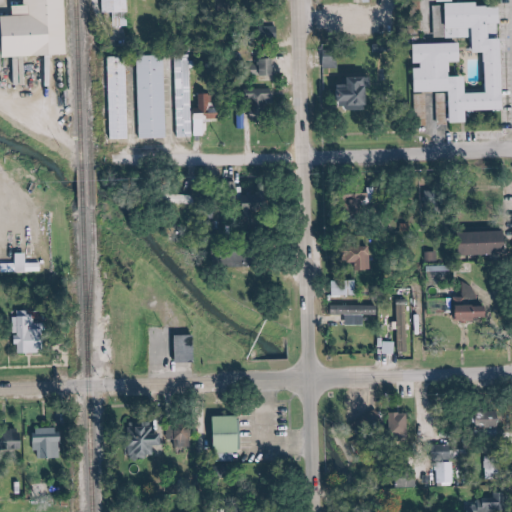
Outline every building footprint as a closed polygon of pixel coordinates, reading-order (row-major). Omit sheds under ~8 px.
[(9,17),(11,57),(77,54),(73,0),(33,0),(34,3),(22,3),(23,17),(9,17)] [(130,11),(129,0),(104,0),(105,12),(130,11)] [(505,6),(482,6),(482,2),(435,2),(436,37),(469,37),(469,27),(477,27),(477,52),(490,52),(490,92),(470,92),(470,75),(455,76),(454,61),(465,61),(464,42),(418,43),(419,65),(420,65),(420,91),(455,91),(455,122),(472,122),(472,109),(507,109),(506,38),(498,38),(498,24),(505,24),(505,6)] [(326,45),(327,67),(344,67),(343,44),(326,45)] [(137,55),(139,138),(166,138),(164,54),(137,55)] [(192,137),(190,54),(175,55),(177,137),(192,137)] [(111,139),(129,139),(127,56),(109,57),(111,139)] [(276,75),(276,57),(262,56),(261,74),(276,75)] [(373,109),(372,76),(355,77),(355,84),(346,84),(346,110),(373,109)] [(245,110),(274,111),(275,88),(246,88),(245,110)] [(220,119),(221,93),(201,92),(200,109),(195,109),(194,118),(220,119)] [(454,98),(441,98),(441,107),(440,107),(440,124),(455,123),(454,98)] [(363,199),(356,199),(356,208),(376,208),(376,187),(363,187),(363,199)] [(245,194),(246,216),(272,215),(271,194),(245,194)] [(511,254),(511,231),(465,231),(466,255),(511,254)] [(373,246),(352,247),(353,267),(364,266),(364,270),(374,269),(373,246)] [(428,251),(429,269),(456,268),(456,251),(428,251)] [(3,271),(43,272),(43,263),(29,262),(30,252),(19,252),(18,263),(4,263),(3,271)] [(359,280),(335,281),(335,295),(360,294),(359,280)] [(467,282),(467,297),(457,297),(457,320),(493,320),(493,305),(479,305),(479,282),(467,282)] [(401,352),(411,351),(409,301),(399,301),(401,352)] [(348,325),(366,325),(366,315),(380,314),(380,304),(331,305),(331,314),(348,314),(348,325)] [(23,310),(23,351),(38,351),(51,351),(51,310),(23,310)] [(184,332),(184,358),(205,357),(204,331),(184,332)] [(388,420),(375,408),(362,423),(375,435),(388,420)] [(504,411),(484,410),(483,428),(503,429),(504,411)] [(221,413),(222,448),(250,447),(249,412),(221,413)] [(411,435),(411,413),(393,412),(392,434),(411,435)] [(176,421),(177,439),(184,439),(184,449),(200,449),(199,414),(183,414),(183,421),(176,421)] [(138,419),(139,459),(154,459),(154,453),(163,453),(162,442),(170,442),(170,428),(161,428),(161,418),(138,419)] [(45,425),(46,430),(42,430),(43,449),(46,449),(46,458),(69,457),(68,442),(72,442),(72,429),(68,429),(68,425),(55,425),(45,425)] [(0,435),(0,457),(26,457),(26,450),(30,450),(30,429),(27,429),(27,426),(15,426),(10,426),(10,428),(4,428),(4,435),(0,435)] [(500,479),(500,457),(487,456),(487,479),(500,479)] [(455,484),(455,462),(438,462),(439,485),(455,484)] [(505,511),(505,498),(469,498),(470,511),(505,511)]
